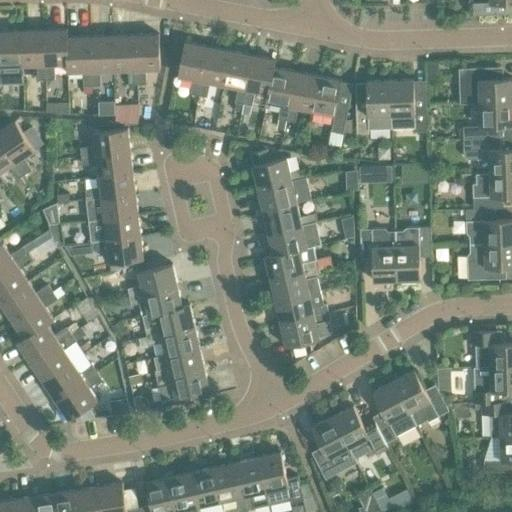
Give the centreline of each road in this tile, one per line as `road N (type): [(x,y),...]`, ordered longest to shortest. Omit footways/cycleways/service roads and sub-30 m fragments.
road 1 (residential): [(278,405),(223,426),(53,454),(0,386)]
road 2 (residential): [(511,303),(442,307),(278,405)]
road 3 (residential): [(138,0),(325,31)]
road 4 (residential): [(278,405),(249,351),(221,226)]
road 5 (residential): [(325,31),(391,41),(511,39)]
road 6 (residential): [(221,226),(230,224),(216,159),(174,168),(187,233)]
